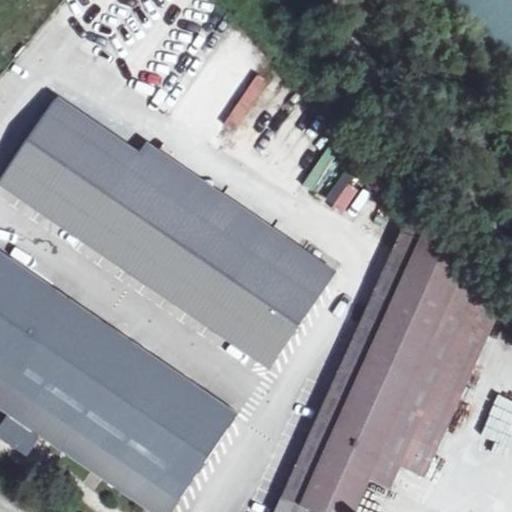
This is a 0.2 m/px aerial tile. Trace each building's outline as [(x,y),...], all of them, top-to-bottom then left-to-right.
[(236,130),(266,82),(254,74),(224,123),(236,130)] [(58,117),(43,107),(0,175),(0,199),(31,220),(86,135),(58,117)] [(128,164),(86,135),(31,220),(74,247),(128,164)] [(335,273),(145,144),(130,165),(321,289),(335,273)] [(314,190),(338,157),(327,149),(303,182),(314,190)] [(128,164),(74,247),(267,374),(274,364),(321,289),(130,165),(128,164)] [(342,183),(333,210),(346,215),(352,197),(364,201),(367,191),(342,183)] [(377,206),(360,246),(386,258),(404,219),(377,206)] [(441,236),(405,222),(380,278),(275,511),(301,511),(303,509),(309,511),(358,511),(371,483),(391,491),(400,472),(423,481),(504,309),(441,236)] [(0,423),(7,428),(0,438),(0,451),(26,468),(39,448),(136,511),(175,511),(233,423),(0,270),(0,423)]
